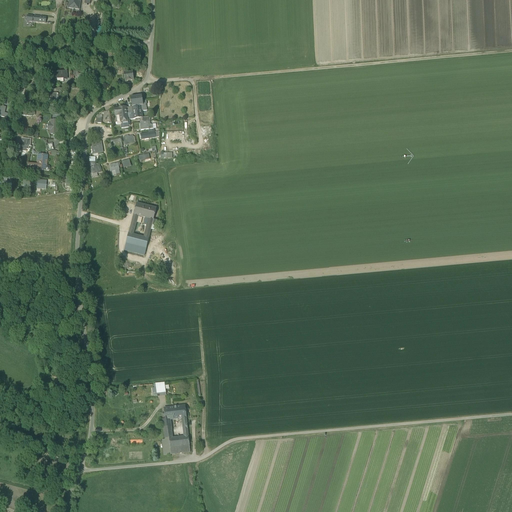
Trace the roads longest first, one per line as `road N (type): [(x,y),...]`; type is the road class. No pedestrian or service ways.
road 1 (unclassified): [(78,470),(91,408),(77,273),(86,126),(95,110),(146,80),(152,0)]
road 2 (unclassified): [(511,414),(232,440),(193,461),(78,470)]
road 3 (track): [(146,80),(511,51)]
